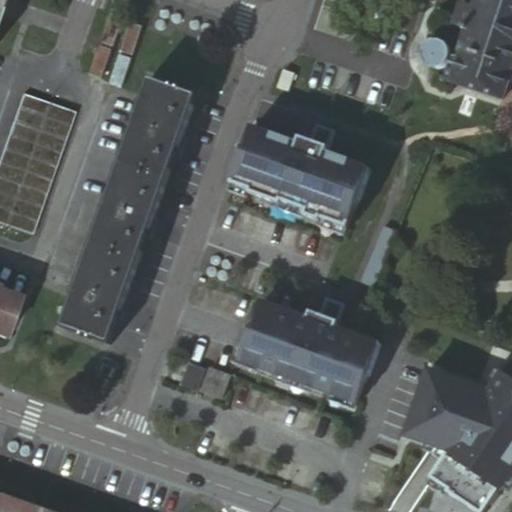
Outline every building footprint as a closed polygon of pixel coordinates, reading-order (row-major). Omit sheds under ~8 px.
[(511,0),(486,0),(485,2),(474,36),(468,54),(458,54),(456,61),(457,87),(506,104),(511,85),(511,0)] [(463,31),(473,0),(470,0),(460,30),(463,31)] [(474,36),(485,2),(479,0),(473,0),(463,31),(469,34),(474,36)] [(465,54),(468,54),(474,36),(469,34),(467,37),(470,38),(465,54)] [(445,58),(456,61),(458,54),(449,51),(449,47),(447,42),(444,39),(441,37),(437,36),(433,36),(429,36),(423,42),(421,46),(420,49),(420,56),(423,59),(425,62),(429,64),(433,64),(437,64),(441,62),(445,58)] [(114,195),(158,212),(177,159),(185,138),(198,99),(154,84),(114,195)] [(79,115),(27,97),(0,171),(0,225),(35,238),(79,115)] [(351,234),(361,207),(363,207),(375,174),(330,159),(339,135),(321,128),(314,146),(304,142),(301,149),(255,132),(235,189),(253,195),(253,198),(285,210),(286,207),(310,216),(308,221),(324,226),(324,224),(351,234)] [(185,138),(177,159),(182,161),(189,139),(185,138)] [(155,221),(158,212),(114,195),(64,332),(109,348),(118,323),(125,303),(148,241),(155,221)] [(159,223),(155,221),(148,241),(152,242),(159,223)] [(0,340),(6,342),(19,305),(0,297),(0,340)] [(307,320),(261,303),(249,335),(247,335),(238,358),(259,366),(257,370),(276,377),(276,375),(311,387),(311,389),(329,396),(330,394),(357,404),(367,377),(369,378),(381,345),(336,329),(344,306),(327,299),(320,317),(310,312),(307,320)] [(125,303),(118,323),(123,325),(130,304),(125,303)] [(200,393),(207,374),(192,368),(186,387),(200,393)] [(432,372),(407,440),(434,450),(430,455),(445,463),(434,481),(452,493),(450,495),(475,511),(490,511),(511,478),(511,379),(506,375),(493,394),(432,372)] [(225,403),(233,381),(213,374),(205,396),(225,403)] [(25,511),(0,502),(0,511),(25,511)]
